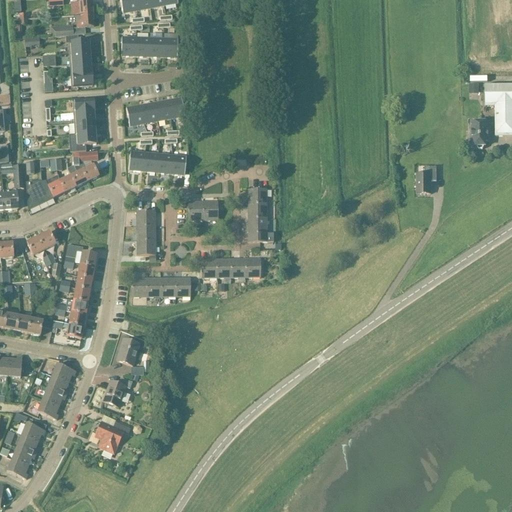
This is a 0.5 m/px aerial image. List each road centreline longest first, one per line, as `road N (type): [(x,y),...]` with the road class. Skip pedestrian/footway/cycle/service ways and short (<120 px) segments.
road 1 (tertiary): [(173,511),(223,439),(272,394),(511,228)]
road 2 (residential): [(90,365),(113,268),(116,195)]
road 3 (residential): [(14,511),(61,445),(90,365)]
road 4 (residential): [(167,241),(227,243),(238,234),(238,174)]
road 5 (residential): [(0,231),(116,195)]
